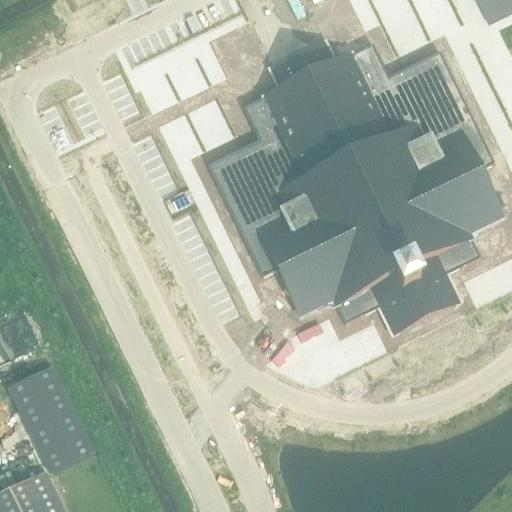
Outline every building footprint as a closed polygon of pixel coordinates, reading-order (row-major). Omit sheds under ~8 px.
[(511,16),(504,0),(481,0),(494,26),(511,17),(511,16)] [(259,141),(207,167),(263,279),(278,272),(301,319),(333,303),(345,326),(381,308),(395,335),(461,302),(448,275),(484,257),(472,234),(504,218),(481,171),(496,164),(440,51),(389,76),(373,44),(335,63),(325,42),(297,56),(270,70),(280,90),(242,109),(259,141)] [(192,206),(188,197),(172,205),(176,213),(192,206)] [(0,361),(19,353),(6,324),(0,327),(0,361)] [(32,378),(10,389),(52,476),(74,465),(95,455),(53,368),(32,378)] [(0,497),(0,511),(62,511),(45,476),(0,497)]
